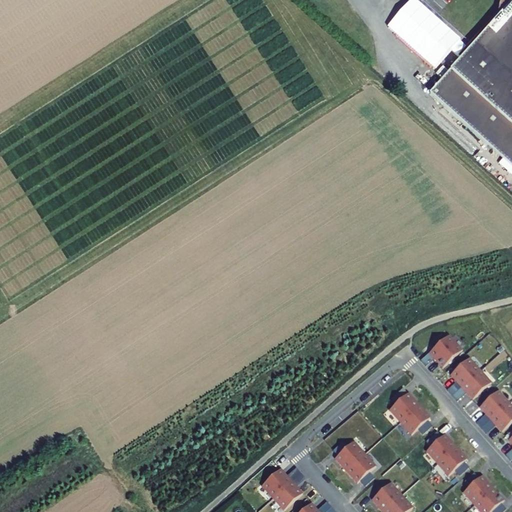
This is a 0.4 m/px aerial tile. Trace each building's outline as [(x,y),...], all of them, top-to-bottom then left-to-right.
[(511,0),(509,0),(511,2),(461,60),(430,95),(511,168),(511,0)] [(511,2),(509,0),(500,0),(498,13),(458,58),(461,60),(511,2)] [(461,353),(448,338),(430,354),(444,369),(461,353)] [(490,385),(468,361),(451,376),(473,401),(490,385)] [(511,424),(511,409),(497,393),(480,408),(502,433),(511,424)] [(408,395),(391,410),(413,435),(430,420),(408,395)] [(467,461),(445,436),(428,452),(450,476),(467,461)] [(353,445),(335,460),(358,485),(375,469),(353,445)] [(303,495),(281,471),(264,486),(286,511),(303,495)] [(493,511),(504,502),(482,477),(465,493),(482,511),(493,511)] [(389,486),(372,501),(381,511),(410,511),(412,511),(389,486)]
